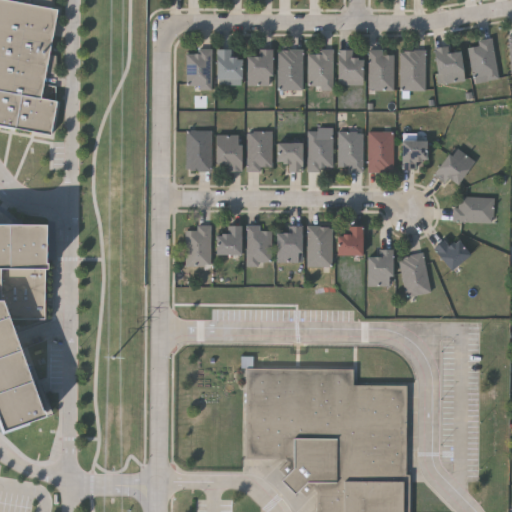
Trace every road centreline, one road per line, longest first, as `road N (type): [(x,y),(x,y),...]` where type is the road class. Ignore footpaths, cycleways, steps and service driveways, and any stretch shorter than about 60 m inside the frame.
road 1 (residential): [(164,27),(158,511)]
road 2 (residential): [(164,27),(445,22),(511,12)]
road 3 (residential): [(163,198),(389,202),(417,210)]
